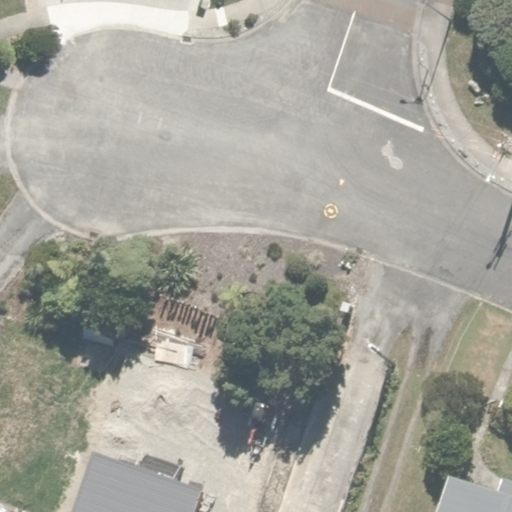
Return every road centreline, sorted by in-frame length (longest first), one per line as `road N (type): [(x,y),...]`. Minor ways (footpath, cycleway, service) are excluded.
road 1 (unclassified): [(306,150),(511,245)]
road 2 (unclassified): [(95,133),(242,132),(306,150)]
road 3 (residential): [(306,150),(356,0)]
